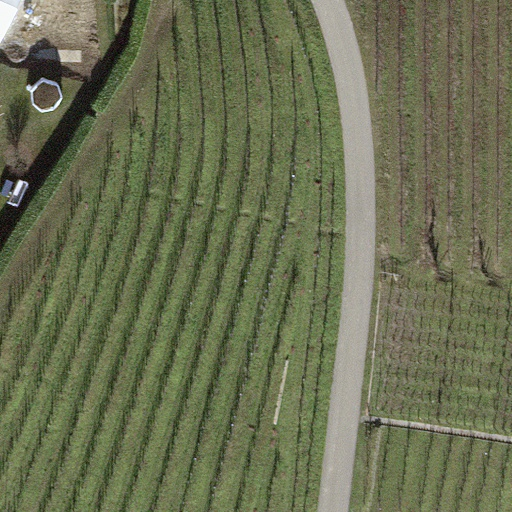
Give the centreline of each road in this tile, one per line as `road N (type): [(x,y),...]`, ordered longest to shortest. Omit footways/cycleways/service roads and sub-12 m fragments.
road 1 (residential): [(335,511),(362,199),(360,112),(334,0)]
road 2 (track): [(0,300),(147,60),(167,0)]
